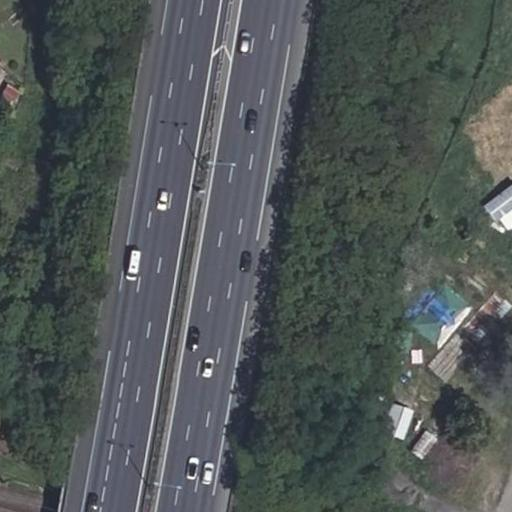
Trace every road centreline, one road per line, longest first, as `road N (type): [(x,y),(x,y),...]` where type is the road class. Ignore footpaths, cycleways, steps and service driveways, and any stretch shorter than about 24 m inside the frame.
road 1 (motorway): [(183,511),(272,0)]
road 2 (motorway): [(193,0),(108,511)]
